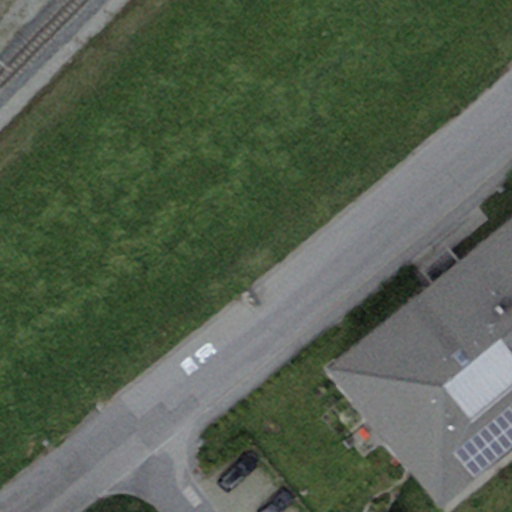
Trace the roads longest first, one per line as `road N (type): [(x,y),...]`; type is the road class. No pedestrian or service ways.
road 1 (tertiary): [(123,436),(331,272),(511,111)]
road 2 (tertiary): [(27,511),(123,436)]
